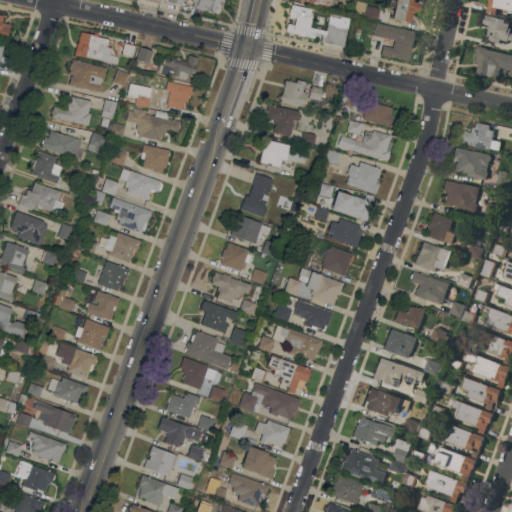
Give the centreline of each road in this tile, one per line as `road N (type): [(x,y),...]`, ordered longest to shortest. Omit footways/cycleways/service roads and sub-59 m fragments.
road 1 (residential): [(454,0),(422,152),(291,511)]
road 2 (residential): [(511,106),(42,0)]
road 3 (secondary): [(222,126),(83,511)]
road 4 (residential): [(57,0),(0,153)]
